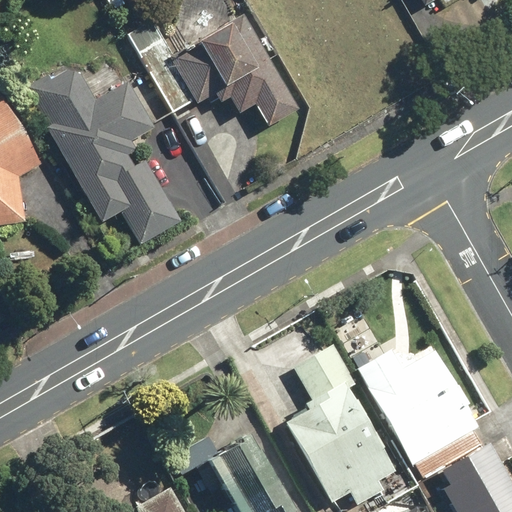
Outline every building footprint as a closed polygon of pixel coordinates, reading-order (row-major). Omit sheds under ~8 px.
[(151,16),(124,31),(170,113),(191,101),(193,105),(210,95),(214,102),(224,96),(234,113),(251,104),(264,126),(295,109),(241,14),(172,53),(151,16)] [(93,100),(71,60),(23,87),(45,126),(41,128),(96,224),(116,213),(136,247),(179,223),(143,160),(130,167),(124,155),(133,150),(128,141),(151,128),(125,82),(93,100)] [(1,95),(0,95),(0,224),(23,221),(16,175),(38,164),(1,95)] [(302,409),(280,421),(327,503),(345,493),(352,506),(379,491),(381,493),(405,480),(396,463),(388,468),(343,389),(353,384),(330,343),(289,366),(307,399),(299,404),(302,409)] [(386,349),(351,369),(406,466),(411,463),(420,477),(478,444),(469,429),(473,427),(429,350),(397,368),(386,349)] [(289,511),(244,437),(201,462),(231,511),(289,511)] [(511,511),(511,491),(485,443),(436,470),(458,511),(511,511)] [(133,511),(180,511),(167,487),(131,508),(133,511)]
